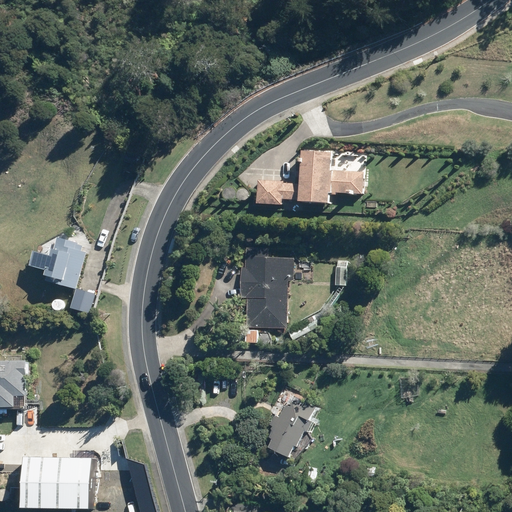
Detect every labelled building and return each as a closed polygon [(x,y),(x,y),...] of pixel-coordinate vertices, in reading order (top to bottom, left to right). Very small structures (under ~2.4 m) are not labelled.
[(363,196),(365,174),(332,172),(333,155),(303,154),(301,185),(284,184),(284,183),(259,182),(257,206),(283,207),(283,201),(300,202),(300,204),(330,206),(330,194),(363,196)] [(91,196),(93,189),(87,187),(85,194),(91,196)] [(78,291),(88,254),(83,253),(84,248),(79,247),(80,246),(60,240),(55,260),(37,255),(33,269),(51,274),(49,283),(78,291)] [(294,280),(294,257),(269,256),(269,248),(247,247),(246,267),(242,267),(242,297),(248,297),(247,326),(287,327),(289,280),(294,280)] [(346,284),(347,267),(337,267),(337,284),(346,284)] [(77,297),(75,306),(86,308),(88,299),(77,297)] [(57,313),(58,313),(61,313),(62,313),(63,312),(64,312),(65,311),(66,310),(67,309),(67,307),(67,306),(68,305),(67,303),(67,302),(66,301),(65,300),(64,299),(63,298),(62,298),(61,298),(59,298),(58,298),(57,298),(56,299),(55,300),(54,301),(53,302),(52,303),(52,304),(52,305),(52,307),(52,308),(53,309),(54,310),(55,311),(56,312),(57,313)] [(94,311),(96,302),(90,301),(88,309),(94,311)] [(321,326),(318,319),(291,333),(294,339),(321,326)] [(246,329),(246,341),(258,342),(258,329),(246,329)] [(0,365),(0,411),(18,412),(18,406),(21,406),(21,400),(29,400),(29,381),(30,381),(29,365),(0,365)] [(305,406),(294,401),(291,406),(286,404),(280,416),(276,414),(271,423),(275,425),(270,435),(273,437),(269,446),(290,456),(296,443),(299,445),(306,429),(309,431),(315,420),(312,418),(317,406),(307,401),(305,406)] [(376,475),(377,466),(368,465),(367,475),(376,475)] [(317,487),(319,467),(309,466),(307,486),(317,487)]
